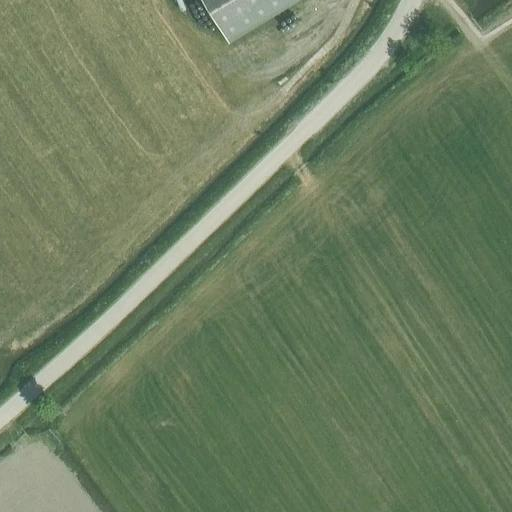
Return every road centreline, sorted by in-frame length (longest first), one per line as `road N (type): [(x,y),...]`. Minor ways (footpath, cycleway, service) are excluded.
road 1 (tertiary): [(0,420),(365,72),(412,0)]
road 2 (track): [(355,0),(336,38),(286,87),(281,81)]
